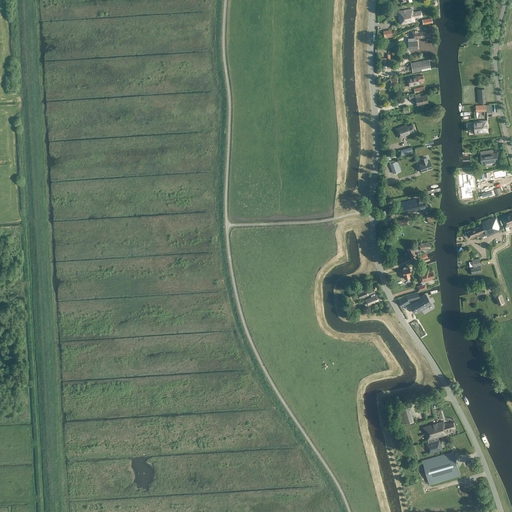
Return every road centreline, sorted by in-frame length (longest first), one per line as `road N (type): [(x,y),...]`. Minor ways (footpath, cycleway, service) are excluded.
road 1 (tertiary): [(500,511),(461,415),(379,269),(367,57),(373,0)]
road 2 (track): [(43,511),(13,0)]
road 3 (unclassified): [(511,157),(495,88),(504,0)]
